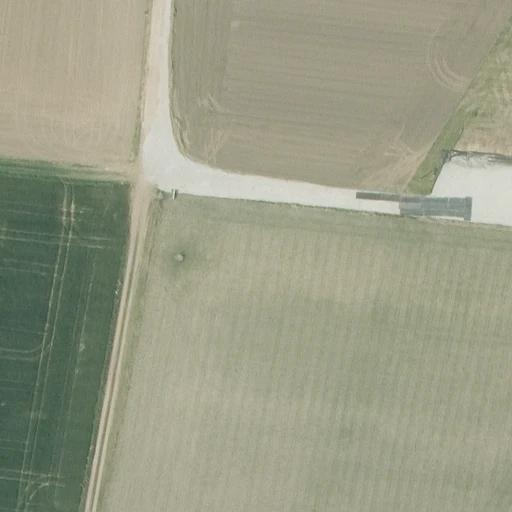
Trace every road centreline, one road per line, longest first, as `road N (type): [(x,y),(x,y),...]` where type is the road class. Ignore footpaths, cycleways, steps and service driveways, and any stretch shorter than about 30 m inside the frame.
road 1 (track): [(157,0),(143,179),(90,511)]
road 2 (track): [(511,220),(143,179)]
road 3 (track): [(0,170),(143,179)]
